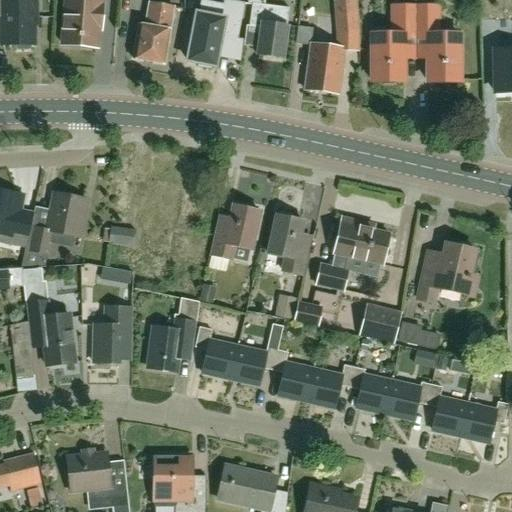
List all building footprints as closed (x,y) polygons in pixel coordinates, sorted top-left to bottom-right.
[(29,50),(30,49),(31,48),(31,46),(33,46),(33,18),(36,18),(35,0),(0,0),(0,16),(3,17),(3,46),(16,46),(16,48),(18,51),(29,50)] [(65,0),(62,45),(96,48),(97,31),(100,31),(103,5),(100,5),(100,1),(98,0),(97,0),(65,0)] [(339,36),(359,35),(356,0),(336,0),(337,1),(333,2),(335,36),(339,36)] [(511,0),(492,0),(493,22),(511,22),(511,0)] [(197,16),(188,63),(198,65),(197,69),(211,71),(212,67),(215,68),(221,39),(237,42),(245,5),(224,1),(221,20),(197,16)] [(288,9),(279,7),(253,3),(249,27),(262,29),(258,56),(283,60),(289,28),(286,27),(288,9)] [(164,65),(167,49),(175,10),(151,5),(146,27),(140,26),(133,59),(164,65)] [(416,60),(416,49),(415,8),(393,8),(393,35),(371,35),(371,82),(404,82),(404,61),(416,60)] [(460,81),(460,49),(460,35),(439,35),(439,8),(415,8),(416,49),(416,60),(428,60),(428,82),(460,81)] [(336,49),(311,45),(313,30),(298,28),(295,45),(310,47),(305,92),(339,96),(344,54),(345,50),(336,49)] [(511,51),(495,51),(496,93),(511,92),(511,51)] [(143,148),(138,214),(165,216),(170,151),(143,148)] [(14,212),(18,195),(0,191),(0,235),(15,239),(15,236),(28,239),(29,239),(31,227),(33,216),(23,214),(14,212)] [(29,239),(28,239),(22,269),(23,269),(46,267),(53,233),(80,239),(88,201),(54,194),(46,231),(39,229),(31,227),(29,239)] [(234,207),(231,221),(225,219),(221,218),(212,257),(231,261),(234,248),(252,252),(261,214),(234,207)] [(283,274),(303,278),(311,239),(305,238),(300,237),(303,223),(277,217),(269,255),(286,259),(283,274)] [(343,220),(332,269),(322,267),(318,286),(344,292),(349,273),(345,272),(348,258),(384,266),(391,236),(375,233),(376,227),(343,220)] [(94,221),(94,237),(123,238),(124,221),(94,221)] [(475,252),(446,245),(443,256),(438,276),(431,274),(424,272),(417,300),(433,304),(436,290),(440,291),(459,295),(472,298),(477,278),(469,277),(475,252)] [(27,305),(29,323),(31,350),(45,348),(47,367),(75,365),(70,317),(51,319),(49,303),(45,303),(41,270),(21,271),(22,288),(23,288),(25,305),(27,305)] [(116,283),(129,285),(131,273),(118,271),(116,283)] [(8,288),(8,274),(0,273),(0,291),(8,291),(8,288)] [(259,287),(256,306),(281,310),(284,290),(259,287)] [(178,373),(180,360),(190,362),(199,303),(181,299),(178,316),(174,315),(172,332),(154,329),(148,368),(178,373)] [(305,304),(297,302),(293,324),(317,329),(322,308),(305,304)] [(358,337),(394,345),(401,313),(366,305),(358,337)] [(133,341),(133,310),(107,309),(106,327),(95,327),(94,365),(98,365),(99,368),(109,368),(110,365),(120,365),(121,341),(133,341)] [(231,381),(239,349),(210,342),(212,331),(200,328),(195,348),(208,351),(202,374),(231,381)] [(266,355),(239,349),(231,381),(260,388),(264,371),(274,373),(279,353),(267,350),(266,355)] [(15,375),(33,373),(31,350),(12,352),(15,375)] [(279,353),(274,373),(284,375),(279,397),(307,404),(314,372),(286,365),(288,355),(279,353)] [(350,391),(355,370),(344,367),(342,378),(314,372),(307,404),(335,410),(340,388),(350,391)] [(355,370),(350,391),(360,393),(357,409),(385,416),(393,384),(364,377),(365,372),(355,370)] [(428,408),(431,387),(421,385),(420,390),(393,384),(385,416),(413,423),(417,405),(428,408)] [(431,387),(428,408),(438,410),(433,432),(461,439),(469,407),(439,400),(442,390),(431,387)] [(469,407),(461,439),(490,446),(495,425),(504,427),(508,407),(498,405),(496,413),(469,407)] [(96,511),(100,510),(112,509),(112,511),(128,511),(125,475),(108,477),(107,465),(106,454),(95,455),(80,457),(66,459),(70,493),(86,492),(94,491),(96,511)] [(0,467),(0,488),(10,487),(11,492),(41,485),(34,455),(4,462),(5,467),(0,467)] [(155,464),(155,508),(174,508),(174,511),(205,511),(206,477),(191,477),(191,459),(178,459),(178,464),(155,464)] [(261,511),(260,511),(286,511),(288,495),(274,491),(276,480),(226,468),(218,501),(261,511)] [(311,487),(305,511),(354,511),(357,502),(329,495),(330,491),(311,487)]
